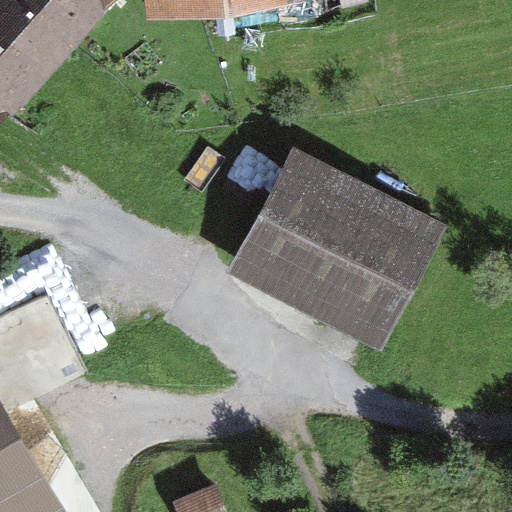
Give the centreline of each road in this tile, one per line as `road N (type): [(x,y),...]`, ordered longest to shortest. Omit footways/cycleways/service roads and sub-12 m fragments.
road 1 (unclassified): [(0,223),(76,229),(133,252),(337,394),(420,416),(511,418)]
road 2 (track): [(345,511),(253,340)]
